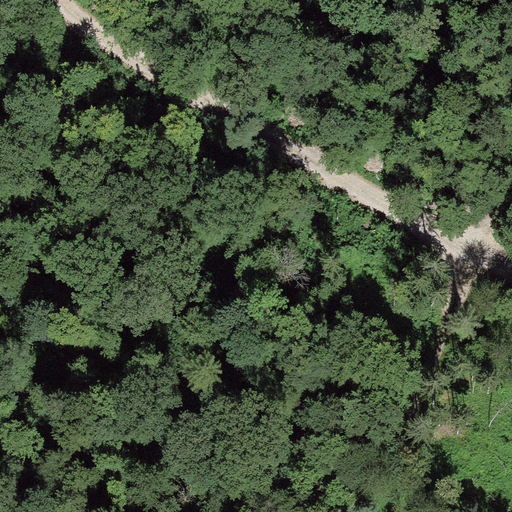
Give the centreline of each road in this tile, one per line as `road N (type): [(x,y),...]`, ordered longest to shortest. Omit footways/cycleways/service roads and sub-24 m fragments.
road 1 (track): [(51,0),(59,18),(275,150),(511,271)]
road 2 (track): [(511,194),(472,257),(396,436),(346,511)]
